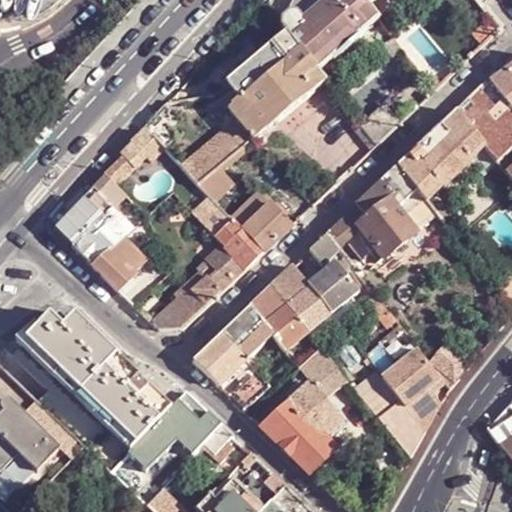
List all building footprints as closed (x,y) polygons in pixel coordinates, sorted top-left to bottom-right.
[(285,23),(284,29),(292,39),(320,76),(335,63),(337,65),(367,37),(365,35),(380,22),(370,10),(362,0),(302,0),(298,5),(291,14),(293,17),(285,23)] [(362,0),(370,10),(383,0),(386,0),(388,1),(389,0),(362,0)] [(503,32),(495,22),(475,42),(483,51),(503,32)] [(317,95),(328,85),(320,76),(292,39),(232,89),(244,104),(270,134),(271,135),(318,96),(317,95)] [(404,53),(395,41),(385,49),(395,61),(404,53)] [(511,64),(492,83),(510,107),(511,105),(511,64)] [(486,150),(499,166),(511,154),(511,119),(487,88),(473,102),(459,115),(486,150)] [(373,155),(378,150),(363,129),(361,127),(352,116),(339,99),(333,104),(373,155)] [(254,141),(257,144),(270,134),(244,104),(243,104),(244,106),(237,109),(235,112),(232,116),(237,121),(254,141)] [(363,129),(378,150),(402,127),(386,108),(361,127),(363,129)] [(486,150),(459,115),(429,142),(400,170),(419,193),(428,205),(443,191),(445,193),(448,190),(476,164),(474,161),(486,150)] [(197,186),(223,165),(254,141),(237,121),(180,167),(197,186)] [(165,160),(144,137),(106,180),(112,186),(119,194),(150,164),(155,169),(165,160)] [(223,165),(226,169),(257,144),(254,141),(223,165)] [(488,176),(499,166),(486,150),(474,161),(476,164),(448,190),(454,197),(480,173),(484,176),(488,176)] [(211,200),(215,204),(238,182),(226,169),(223,165),(197,186),(200,188),(211,200)] [(419,193),(400,170),(371,199),(358,211),(367,221),(392,201),(399,211),(419,193)] [(98,199),(114,215),(127,202),(119,194),(112,186),(98,199)] [(438,217),(428,205),(419,193),(399,211),(417,235),(438,217)] [(56,232),(96,270),(121,246),(133,235),(114,215),(98,199),(96,197),(95,195),(56,232)] [(263,217),(272,208),(261,196),(252,205),(233,223),(244,235),(263,217)] [(248,273),(265,258),(244,235),(233,223),(215,204),(211,200),(193,216),(221,247),(224,250),(225,248),(227,250),(248,273)] [(418,236),(417,235),(399,211),(392,201),(367,221),(358,228),(362,234),(384,262),(418,236)] [(293,231),(296,228),(275,206),(272,208),(293,231)] [(438,217),(456,239),(467,229),(449,207),(438,217)] [(265,258),(293,231),(272,208),(263,217),(244,235),(265,258)] [(367,221),(358,211),(328,238),(338,251),(362,234),(358,228),(367,221)] [(338,251),(328,238),(315,251),(311,255),(323,270),(341,254),(338,251)] [(121,246),(96,270),(119,293),(135,278),(134,277),(130,274),(139,265),(132,257),(121,246)] [(234,287),(248,273),(227,250),(225,248),(224,250),(221,247),(206,261),(207,262),(197,272),(201,277),(179,299),(182,302),(156,325),(157,328),(162,333),(187,332),(221,300),(234,287)] [(137,252),(132,257),(139,265),(143,268),(147,264),(137,252)] [(130,274),(134,277),(143,268),(139,265),(130,274)] [(340,271),(360,297),(365,293),(344,267),(340,271)] [(311,289),(334,318),(349,306),(360,297),(340,271),(338,268),(311,289)] [(311,289),(297,269),(285,280),(284,281),(302,303),(292,311),(312,336),(334,318),(311,289)] [(511,308),(511,280),(499,291),(511,308)] [(274,290),(292,311),(302,303),(284,281),(274,290)] [(279,322),(292,311),(274,290),(266,298),(263,302),(279,322)] [(382,324),(391,316),(372,293),(363,301),(382,324)] [(275,325),(279,322),(263,302),(259,305),(275,325)] [(268,331),(275,325),(259,305),(252,311),(268,331)] [(349,306),(334,318),(342,327),(356,315),(349,306)] [(253,361),(276,340),(268,331),(252,311),(223,338),(249,365),(250,364),(253,361)] [(288,355),(312,336),(292,311),(279,322),(275,325),(268,331),(276,340),(283,349),(288,355)] [(391,316),(382,324),(389,333),(398,326),(391,316)] [(137,449),(173,411),(125,364),(77,318),(64,330),(51,317),(39,330),(27,342),(64,378),(137,449)] [(320,347),(343,328),(342,327),(334,318),(312,336),(320,347)] [(249,365),(223,338),(195,365),(221,390),(249,365)] [(258,374),(283,349),(276,340),(253,361),(257,365),(253,369),(258,374)] [(452,392),(468,369),(441,347),(429,362),(446,385),(452,392)] [(418,351),(385,381),(389,386),(408,411),(414,419),(419,424),(428,435),(437,418),(444,406),(434,395),(431,392),(436,387),(439,391),(446,385),(429,362),(418,351)] [(343,398),(354,390),(325,353),(303,373),(309,379),(320,370),(343,398)] [(245,413),(247,414),(273,391),(258,374),(231,399),(245,413)] [(113,474),(137,449),(64,378),(57,385),(50,393),(39,404),(78,442),(113,474)] [(420,449),(428,435),(419,424),(414,419),(408,411),(389,386),(385,381),(384,379),(361,398),(399,447),(412,463),(420,449)] [(266,432),(312,477),(338,454),(330,445),(350,428),(316,388),(266,432)] [(189,395),(173,411),(137,449),(113,474),(127,489),(134,481),(185,428),(193,434),(210,416),(189,395)] [(39,404),(37,402),(26,414),(13,402),(12,401),(10,400),(8,400),(6,400),(4,401),(2,402),(1,404),(1,405),(0,407),(1,410),(2,412),(4,413),(0,417),(0,473),(1,474),(19,455),(39,473),(61,450),(66,454),(78,442),(39,404)] [(511,415),(511,417),(489,432),(511,466),(511,414),(511,415)] [(234,438),(223,428),(205,447),(202,449),(221,468),(239,452),(230,443),(234,438)] [(144,491),(134,481),(127,489),(138,498),(144,491)] [(197,511),(198,511),(263,511),(234,483),(221,497),(216,502),(211,498),(197,511)] [(287,511),(299,500),(287,488),(272,505),(279,511),(287,511)] [(217,492),(211,498),(216,502),(221,497),(217,492)] [(311,511),(299,500),(287,511),(311,511)]
